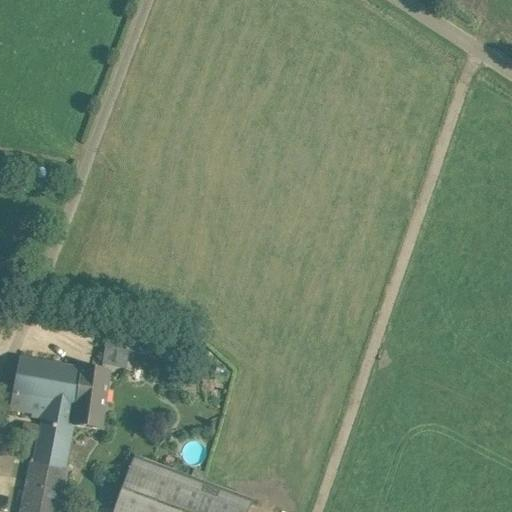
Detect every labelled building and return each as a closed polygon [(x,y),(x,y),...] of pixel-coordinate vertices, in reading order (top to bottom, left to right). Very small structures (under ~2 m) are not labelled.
[(107,331),(104,347),(170,362),(173,346),(107,331)] [(71,428),(81,369),(20,359),(11,410),(30,414),(29,418),(41,420),(39,428),(23,425),(20,440),(37,443),(32,465),(30,464),(29,467),(62,473),(71,428)] [(71,428),(99,433),(109,373),(81,369),(71,428)] [(247,511),(251,504),(133,460),(113,511),(247,511)] [(29,467),(20,511),(55,511),(64,473),(62,473),(29,467)]
